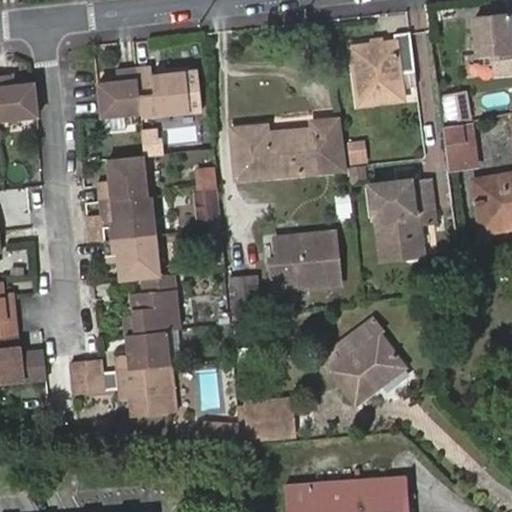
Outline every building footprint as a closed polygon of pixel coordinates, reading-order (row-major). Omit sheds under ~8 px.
[(473,19),(477,56),(491,55),(493,74),(511,71),(511,43),(510,43),(506,16),(473,19)] [(411,67),(407,32),(393,33),(393,41),(349,46),(357,103),(401,98),(398,68),(411,67)] [(469,60),(468,74),(490,76),(491,61),(469,60)] [(136,113),(137,119),(197,113),(193,73),(148,77),(147,67),(131,69),(136,113)] [(136,113),(131,69),(116,71),(116,80),(94,82),(98,117),(136,113)] [(0,121),(35,117),(33,83),(9,85),(8,74),(0,75),(0,121)] [(439,128),(445,174),(479,169),(465,91),(435,95),(439,128)] [(310,118),(311,130),(264,135),(263,127),(230,130),(235,179),(347,166),(344,142),(341,115),(310,118)] [(141,157),(158,155),(157,140),(151,140),(150,131),(138,133),(141,157)] [(365,139),(344,142),(347,166),(367,166),(365,139)] [(108,202),(147,197),(141,157),(105,160),(107,188),(97,190),(99,203),(108,202)] [(347,166),(347,185),(368,185),(367,166),(347,166)] [(195,169),(201,219),(223,216),(217,167),(195,169)] [(511,175),(473,182),(481,231),(511,226),(511,175)] [(429,178),(370,187),(379,262),(423,256),(418,224),(434,222),(429,178)] [(341,219),(356,215),(351,193),(336,197),(341,219)] [(166,195),(157,197),(163,233),(172,231),(166,195)] [(102,242),(151,237),(147,197),(108,202),(111,229),(101,231),(102,242)] [(108,202),(99,203),(101,231),(111,229),(108,202)] [(342,230),(277,236),(278,256),(270,256),(275,294),(345,288),(342,230)] [(156,278),(151,237),(102,242),(104,259),(114,258),(114,264),(116,282),(137,280),(156,278)] [(1,270),(30,269),(29,252),(1,253),(1,270)] [(233,314),(260,309),(258,276),(229,279),(233,314)] [(121,337),(162,333),(158,292),(168,291),(167,277),(156,278),(137,280),(138,294),(127,296),(128,317),(119,318),(121,337)] [(0,336),(18,334),(17,319),(8,320),(4,280),(0,280),(0,336)] [(356,401),(383,381),(380,377),(402,360),(382,331),(372,318),(322,355),(331,367),(356,401)] [(124,370),(165,366),(162,333),(121,337),(123,357),(124,370)] [(0,385),(48,380),(46,357),(44,350),(21,352),(18,334),(0,336),(0,385)] [(102,384),(98,351),(84,353),(88,386),(102,384)] [(88,386),(84,353),(70,355),(73,387),(88,386)] [(111,358),(112,372),(124,370),(123,357),(111,358)] [(383,381),(406,366),(402,360),(380,377),(383,381)] [(168,401),(165,366),(124,370),(112,372),(113,383),(125,382),(128,405),(168,401)] [(193,369),(199,415),(225,412),(219,366),(193,369)] [(243,403),(246,441),(291,436),(288,399),(243,403)] [(238,425),(202,423),(201,444),(240,447),(240,442),(238,425)] [(408,511),(404,476),(303,485),(305,507),(285,508),(285,511),(408,511)]
